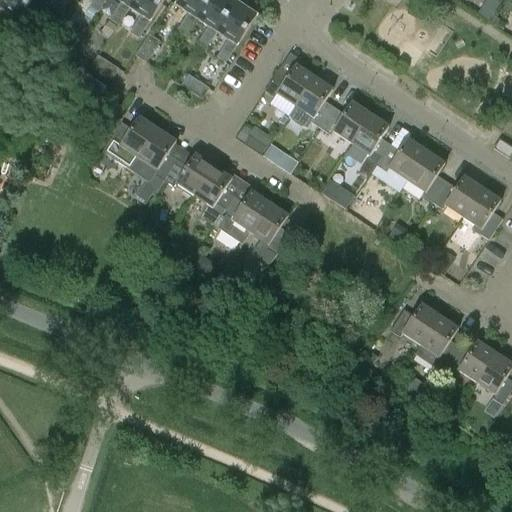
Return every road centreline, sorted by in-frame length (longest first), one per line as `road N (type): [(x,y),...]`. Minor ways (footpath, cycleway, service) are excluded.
road 1 (unclassified): [(448,511),(339,451),(127,358)]
road 2 (residential): [(511,170),(332,53),(316,25)]
road 3 (residential): [(209,144),(302,11)]
road 4 (unclassified): [(73,511),(127,358)]
road 5 (unclassified): [(127,358),(0,307)]
road 6 (residential): [(312,214),(209,144)]
